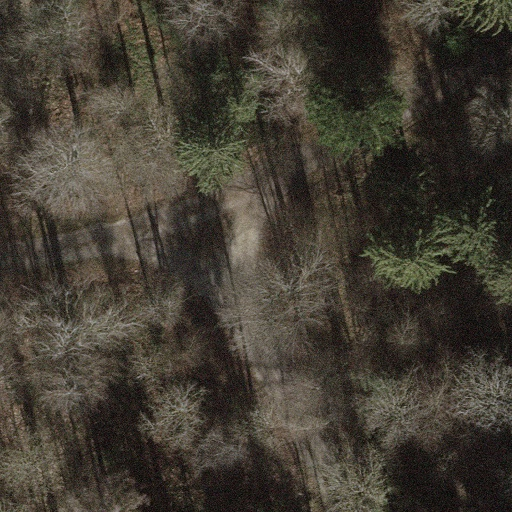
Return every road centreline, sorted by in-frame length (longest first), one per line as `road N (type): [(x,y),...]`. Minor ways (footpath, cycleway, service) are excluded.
road 1 (track): [(511,45),(194,217),(345,511)]
road 2 (track): [(0,269),(194,217)]
